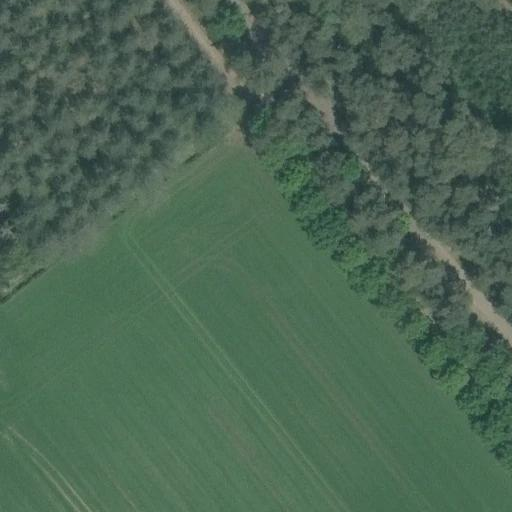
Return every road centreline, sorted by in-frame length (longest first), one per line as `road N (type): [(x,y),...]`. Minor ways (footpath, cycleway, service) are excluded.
road 1 (track): [(157,0),(511,443)]
road 2 (track): [(249,0),(511,337)]
